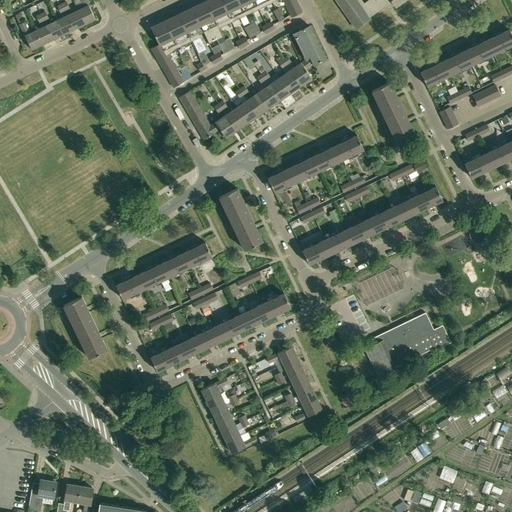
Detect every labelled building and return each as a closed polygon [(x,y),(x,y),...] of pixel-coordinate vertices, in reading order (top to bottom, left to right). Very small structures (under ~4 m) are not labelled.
[(80,0),(84,7),(78,10),(85,23),(95,18),(86,0),(80,0)] [(159,44),(151,48),(161,66),(172,60),(169,55),(176,48),(205,34),(209,43),(224,37),(219,28),(277,0),(207,0),(151,27),(159,44)] [(296,0),(287,0),(284,2),(285,4),(288,9),(298,4),(296,0)] [(369,0),(364,4),(361,0),(336,0),(350,20),(356,28),(369,19),(369,18),(392,1),(395,7),(404,0),(369,0)] [(298,4),(288,9),(290,15),(291,17),(302,12),(298,4)] [(279,21),(284,18),(278,8),(273,11),(279,21)] [(78,10),(68,15),(74,29),(85,23),(78,10)] [(19,12),(15,15),(20,24),(24,22),(19,12)] [(68,15),(57,20),(63,34),(74,29),(68,15)] [(57,20),(46,25),(53,39),(63,34),(57,20)] [(255,21),(249,25),(255,35),(261,32),(255,21)] [(271,21),(266,24),(270,31),(275,28),(273,25),(273,24),(271,21)] [(25,22),(20,24),(32,49),(42,44),(36,30),(30,33),(25,22)] [(266,24),(262,27),(263,30),(265,34),(270,31),(266,24)] [(46,25),(36,30),(42,44),(53,39),(46,25)] [(249,25),(244,28),(250,38),(255,35),(249,25)] [(309,25),(293,33),(306,59),(301,62),(306,69),(313,64),(314,66),(326,60),(309,25)] [(493,37),(486,40),(493,54),(511,44),(511,35),(509,29),(502,32),(501,31),(492,35),(493,37)] [(201,37),(192,41),(198,53),(207,49),(201,37)] [(245,37),(240,39),(244,46),(249,43),(247,40),(245,37)] [(229,38),(224,41),(229,50),(235,47),(229,38)] [(240,39),(236,42),(238,45),(240,49),(244,46),(240,39)] [(471,47),(465,50),(472,64),(493,54),(486,40),(480,43),(479,42),(470,46),(471,47)] [(224,41),(218,44),(224,53),(229,50),(224,41)] [(449,58),(443,61),(449,75),(472,64),(465,50),(458,54),(457,52),(448,56),(449,58)] [(201,62),(203,65),(210,61),(204,51),(198,54),(202,61),(201,62)] [(219,52),(214,54),(218,61),(223,58),(221,55),(219,52)] [(214,54),(210,57),(212,60),(214,64),(218,61),(214,54)] [(287,56),(282,59),(286,64),(291,61),(287,56)] [(282,67),(286,64),(282,59),(278,62),(282,67)] [(172,60),(161,66),(162,67),(164,72),(175,65),(172,60)] [(427,68),(420,72),(427,86),(449,75),(443,61),(436,64),(435,63),(426,67),(427,68)] [(205,69),(203,65),(201,62),(196,65),(200,72),(205,69)] [(306,69),(301,62),(290,70),(301,85),(312,78),(306,69)] [(175,65),(164,72),(167,77),(178,71),(175,65)] [(511,65),(501,71),(504,77),(511,73),(511,65)] [(266,70),(261,74),(265,79),(270,76),(266,70)] [(286,73),(279,77),(291,93),(301,85),(290,70),(286,73)] [(178,71),(167,77),(170,82),(181,76),(178,71)] [(501,71),(490,76),(493,82),(504,77),(501,71)] [(260,83),(265,79),(261,74),(256,77),(260,83)] [(181,76),(170,82),(174,87),(184,81),(181,76)] [(279,77),(269,85),(280,100),(291,93),(279,77)] [(390,82),(372,90),(385,117),(402,108),(390,82)] [(244,85),(240,88),(244,94),(248,91),(244,85)] [(258,92),(269,108),(280,100),(269,85),(264,88),(258,92)] [(495,85),(490,87),(495,98),(501,95),(495,85)] [(469,86),(458,92),(460,98),(472,92),(469,86)] [(490,87),(484,90),(489,101),(495,98),(490,87)] [(244,94),(240,88),(235,92),(239,97),(244,94)] [(484,90),(478,93),(483,104),(489,101),(484,90)] [(190,91),(179,97),(204,139),(212,135),(208,127),(210,126),(190,91)] [(248,99),(259,115),(269,108),(258,92),(248,99)] [(458,92),(447,97),(450,103),(460,98),(458,92)] [(478,93),(472,96),(478,106),(483,104),(478,93)] [(248,99),(237,107),(248,122),(259,115),(248,99)] [(223,100),(218,103),(222,109),(227,106),(223,100)] [(218,103),(214,106),(218,112),(222,109),(218,103)] [(237,107),(226,114),(237,130),(248,122),(237,107)] [(450,107),(439,112),(442,118),(453,113),(450,107)] [(402,108),(385,117),(397,143),(415,134),(402,108)] [(453,113),(442,118),(445,124),(456,119),(453,113)] [(210,126),(208,127),(212,135),(215,133),(214,132),(220,128),(226,138),(237,130),(226,114),(210,126)] [(509,122),(506,116),(502,118),(501,119),(504,125),(509,122)] [(456,119),(445,124),(448,129),(458,124),(456,119)] [(487,124),(476,130),(479,136),(490,130),(487,124)] [(476,130),(465,135),(468,141),(479,136),(476,130)] [(341,143),(334,146),(341,159),(363,149),(356,135),(350,138),(349,137),(340,141),(341,143)] [(511,148),(509,142),(487,153),(493,166),(500,163),(501,165),(510,161),(509,159),(511,157),(511,148)] [(319,153),(312,156),(319,170),(341,159),(334,146),(328,149),(327,147),(318,152),(319,153)] [(487,153),(464,163),(471,177),(478,174),(479,176),(488,171),(487,169),(493,166),(487,153)] [(296,164),(290,167),(296,181),(319,170),(312,156),(306,159),(305,158),(295,162),(296,164)] [(421,160),(412,165),(417,174),(426,170),(421,160)] [(411,164),(400,169),(403,175),(414,170),(411,164)] [(274,175),(268,178),(274,191),(296,181),(290,167),(284,170),(283,168),(273,173),(274,175)] [(400,169),(389,174),(392,180),(403,175),(400,169)] [(362,175),(351,181),(354,186),(365,181),(362,175)] [(351,181),(340,186),(343,192),(354,186),(351,181)] [(367,185),(356,190),(358,196),(369,191),(367,185)] [(436,186),(413,196),(420,210),(426,207),(427,209),(436,205),(435,203),(442,200),(436,186)] [(237,188),(220,196),(232,223),(250,214),(237,188)] [(356,190),(345,195),(347,201),(358,196),(356,190)] [(413,196),(391,207),(397,221),(404,218),(405,220),(414,216),(413,214),(420,210),(413,196)] [(317,197),(307,202),(309,208),(320,203),(317,197)] [(307,202),(296,207),(299,213),(309,208),(307,202)] [(322,206),(311,211),(314,217),(325,212),(322,206)] [(391,207),(369,218),(375,232),(382,229),(383,230),(392,226),(391,224),(397,221),(391,207)] [(329,212),(337,229),(343,226),(335,209),(329,212)] [(311,211),(300,217),(303,223),(314,217),(311,211)] [(250,214),(232,223),(245,249),(263,241),(250,214)] [(369,218),(347,229),(353,242),(360,239),(361,241),(370,237),(369,235),(375,232),(369,218)] [(489,240),(487,229),(480,221),(474,226),(474,225),(469,229),(470,237),(475,243),(482,242),(481,241),(489,240)] [(347,229),(325,239),(331,253),(337,250),(338,252),(347,247),(347,245),(353,242),(347,229)] [(325,239),(302,250),(309,264),(315,260),(316,262),(325,258),(325,256),(331,253),(325,239)] [(189,250),(182,253),(189,266),(211,255),(205,242),(198,246),(197,243),(188,248),(189,250)] [(167,260),(160,264),(167,277),(189,266),(182,253),(176,256),(175,254),(166,258),(167,260)] [(145,271),(138,274),(145,288),(167,277),(160,264),(154,267),(153,265),(144,269),(145,271)] [(259,271),(248,276),(251,282),(262,277),(259,271)] [(122,282),(116,285),(120,294),(123,299),(145,288),(138,274),(132,277),(131,275),(122,280),(122,282)] [(248,276),(237,281),(240,287),(251,282),(248,276)] [(210,282),(199,288),(202,293),(213,288),(210,282)] [(199,288),(188,293),(191,299),(202,293),(199,288)] [(214,292),(204,297),(207,303),(217,298),(214,292)] [(284,293),(261,304),(268,317),(274,314),(275,316),(284,311),(283,310),(290,306),(284,293)] [(82,296),(64,305),(76,331),(94,323),(88,309),(82,296)] [(204,297),(193,302),(196,308),(201,306),(207,303),(204,297)] [(166,304),(155,309),(158,315),(169,310),(166,304)] [(261,304),(239,314),(246,328),(252,325),(253,326),(262,322),(262,320),(268,317),(261,304)] [(208,306),(202,309),(205,316),(211,313),(208,306)] [(155,309),(144,314),(147,320),(158,315),(155,309)] [(443,325),(433,329),(425,312),(374,337),(376,342),(364,348),(378,377),(397,368),(396,366),(433,348),(434,350),(451,342),(443,325)] [(170,313),(159,318),(162,324),(173,319),(170,313)] [(239,314),(217,325),(224,338),(230,335),(231,337),(240,333),(239,331),(246,328),(239,314)] [(159,318),(148,324),(151,330),(162,324),(159,318)] [(94,323),(76,331),(89,358),(107,349),(100,335),(94,323)] [(217,325),(195,336),(201,349),(208,346),(209,348),(218,343),(217,342),(224,338),(217,325)] [(195,336),(173,346),(179,360),(186,356),(187,358),(196,354),(195,352),(201,349),(195,336)] [(173,346),(151,357),(157,371),(164,367),(165,369),(174,365),(173,363),(179,360),(173,346)] [(283,363),(297,357),(291,346),(267,358),(269,362),(280,357),(283,363)] [(288,374),(302,367),(297,357),(283,363),(288,374)] [(294,384),(307,378),(302,367),(288,374),(294,384)] [(277,379),(284,376),(282,371),(275,374),(277,379)] [(284,376),(277,379),(279,384),(287,381),(284,376)] [(206,400),(220,393),(217,387),(229,382),(226,377),(201,389),(206,400)] [(299,395),(312,388),(307,378),(294,384),(299,395)] [(317,399),(312,388),(299,395),(301,400),(304,405),(317,399)] [(287,400),(294,397),(292,392),(285,395),(287,400)] [(211,410),(225,404),(220,393),(206,400),(211,410)] [(229,402),(237,398),(234,393),(227,397),(229,402)] [(151,407),(158,404),(154,394),(147,397),(151,407)] [(294,397),(287,400),(290,405),(297,402),(294,397)] [(237,398),(229,402),(232,407),(239,403),(237,398)] [(317,399),(304,405),(307,411),(295,417),(297,421),(322,409),(317,399)] [(216,421),(230,414),(225,404),(211,410),(216,421)] [(216,421),(222,431),(235,425),(233,420),(230,414),(216,421)] [(244,414),(237,418),(240,423),(247,419),(244,414)] [(247,419),(240,423),(242,428),(249,424),(247,419)] [(227,442),(240,435),(235,425),(222,431),(227,442)] [(274,428),(268,431),(271,436),(277,433),(274,428)] [(240,435),(227,442),(232,453),(257,441),(255,436),(243,441),(240,435)] [(54,498),(55,492),(56,482),(55,482),(55,479),(48,478),(48,481),(41,479),(38,493),(31,492),(28,509),(41,511),(43,496),(54,498)] [(70,501),(77,502),(80,486),(67,484),(64,500),(65,500),(63,509),(69,511),(70,501)] [(80,486),(77,502),(84,503),(82,511),(88,511),(90,504),(93,488),(80,486)] [(454,503),(460,505),(462,499),(454,497),(452,503),(454,503)] [(454,503),(452,503),(447,501),(445,507),(452,509),(454,503)] [(100,503),(98,511),(144,511),(145,510),(100,503)]
